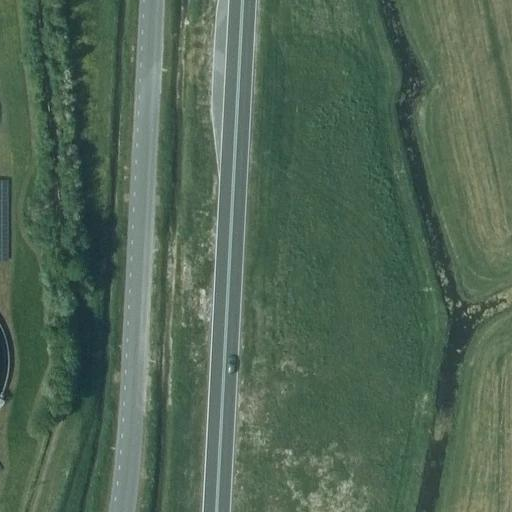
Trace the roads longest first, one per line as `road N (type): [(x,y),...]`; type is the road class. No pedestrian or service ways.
road 1 (tertiary): [(122,511),(150,0)]
road 2 (trunk): [(241,0),(216,511)]
